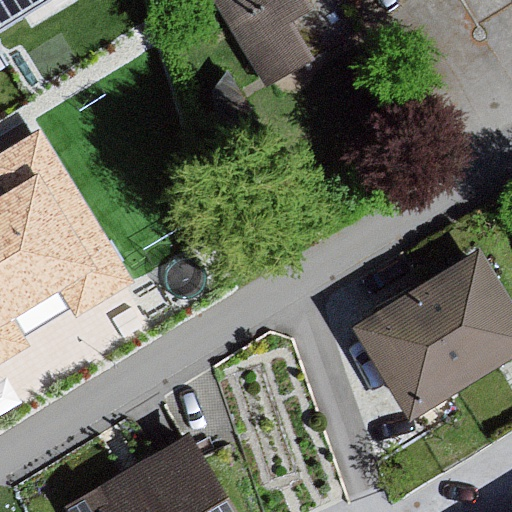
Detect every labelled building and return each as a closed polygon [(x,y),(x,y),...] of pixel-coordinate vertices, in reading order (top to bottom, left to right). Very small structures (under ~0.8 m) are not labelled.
[(0,0),(0,51),(3,50),(0,45),(0,23),(40,0),(0,0)] [(224,0),(278,83),(362,29),(343,0),(224,0)] [(133,278),(37,123),(0,145),(0,364),(29,345),(15,316),(53,291),(72,316),(133,278)] [(511,298),(485,250),(351,325),(405,421),(511,361),(511,298)] [(223,511),(182,445),(72,511),(223,511)]
